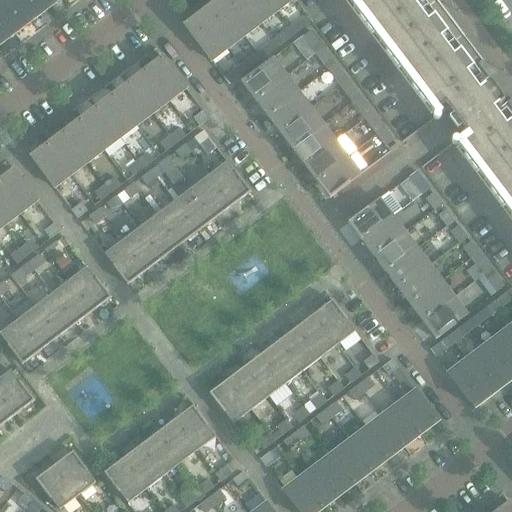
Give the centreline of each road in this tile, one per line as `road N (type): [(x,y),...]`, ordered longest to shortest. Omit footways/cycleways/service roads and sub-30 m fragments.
road 1 (residential): [(486,449),(148,0)]
road 2 (residential): [(0,108),(146,0)]
